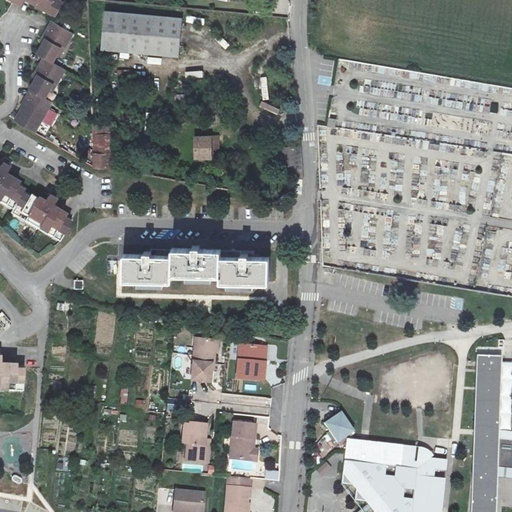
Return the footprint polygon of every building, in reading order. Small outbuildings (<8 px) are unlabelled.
[(34,0),(39,3),(38,4),(58,16),(67,1),(64,0),(34,0)] [(105,11),(102,49),(177,55),(180,17),(105,11)] [(55,22),(46,37),(49,39),(47,43),(41,53),(47,57),(56,62),(61,54),(64,56),(77,35),(55,22)] [(26,35),(23,39),(34,45),(37,41),(26,35)] [(191,49),(189,55),(209,60),(211,54),(191,49)] [(47,57),(37,74),(40,76),(38,79),(32,90),(34,92),(47,99),(53,89),(56,91),(68,69),(56,62),(47,57)] [(22,106),(25,107),(34,92),(32,90),(22,106)] [(52,102),(47,99),(34,92),(25,107),(17,120),(37,132),(50,110),(48,108),(52,102)] [(263,100),(260,105),(278,114),(280,109),(263,100)] [(115,134),(114,125),(93,126),(94,134),(115,134)] [(211,157),(210,137),(194,137),(195,157),(211,157)] [(280,180),(293,180),(293,185),(299,186),(299,179),(305,179),(302,145),(277,147),(280,180)] [(93,154),(94,166),(104,167),(103,155),(93,154)] [(0,199),(15,208),(25,190),(27,187),(7,175),(13,165),(6,160),(0,169),(0,199)] [(45,202),(25,190),(15,208),(13,212),(62,240),(74,218),(53,206),(58,196),(51,192),(45,202)] [(219,280),(267,282),(268,256),(249,256),(249,252),(241,252),(240,255),(221,255),(222,248),(202,247),(202,244),(193,244),(193,247),(172,246),(172,254),(151,253),(152,250),(144,250),(144,253),(123,252),(123,278),(172,279),(172,273),(219,274),(219,280)] [(83,288),(84,279),(75,278),(73,287),(83,288)] [(1,312),(0,313),(0,322),(5,327),(10,320),(1,312)] [(216,341),(196,339),(192,381),(209,382),(211,364),(214,364),(216,341)] [(268,348),(242,345),(239,379),(265,381),(268,348)] [(493,511),(495,478),(499,479),(511,480),(511,432),(508,432),(496,431),(498,362),(499,356),(474,356),(474,363),(473,371),(472,388),(471,433),(467,511),(493,511)] [(0,390),(25,390),(26,364),(3,364),(3,357),(0,357),(0,390)] [(511,362),(498,362),(496,431),(511,431),(511,362)] [(343,416),(340,410),(320,423),(333,443),(353,431),(343,416)] [(209,464),(210,450),(204,450),(205,440),(206,426),(185,424),(182,462),(209,464)] [(232,460),(250,462),(252,440),(257,441),(258,427),(236,425),(232,460)] [(369,510),(371,511),(438,511),(444,479),(433,477),(434,471),(445,471),(447,460),(427,458),(432,456),(424,450),(414,447),(369,442),(365,442),(344,440),(343,452),(342,461),(341,461),(339,485),(349,485),(354,490),(353,501),(363,502),(365,505),(369,510)] [(321,476),(332,470),(328,463),(317,469),(321,476)] [(267,470),(265,479),(279,481),(280,472),(267,470)] [(226,511),(246,511),(248,496),(252,497),(253,479),(230,476),(226,511)] [(204,511),(206,494),(176,491),(174,511),(182,511),(204,511)]
